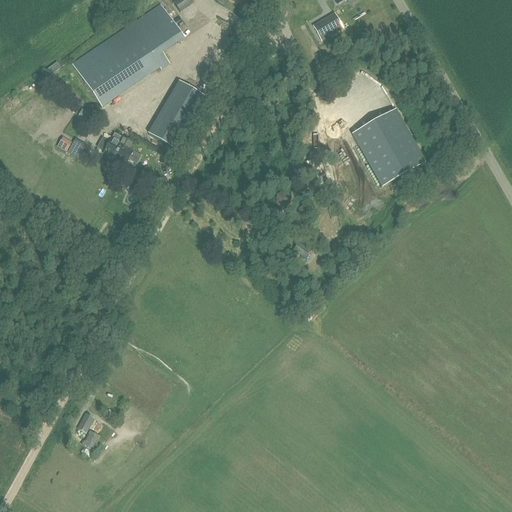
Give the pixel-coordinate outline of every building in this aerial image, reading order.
[(187,0),(178,6),(184,16),(197,8),(192,0),(187,0)] [(160,69),(159,69),(161,72),(170,66),(162,54),(184,39),(160,5),(130,25),(160,69)] [(343,28),(334,13),(312,26),(321,41),(343,28)] [(102,108),(159,69),(160,69),(130,25),(72,64),(102,108)] [(178,112),(183,103),(174,97),(168,107),(178,112)] [(345,112),(338,117),(341,122),(348,117),(345,112)] [(128,149),(131,144),(123,139),(119,144),(112,140),(103,154),(122,166),(125,159),(128,160),(133,152),(128,149)] [(70,154),(73,143),(63,141),(60,151),(70,154)] [(86,434),(94,420),(85,415),(77,430),(86,434)] [(92,452),(100,438),(89,432),(81,447),(92,452)]
